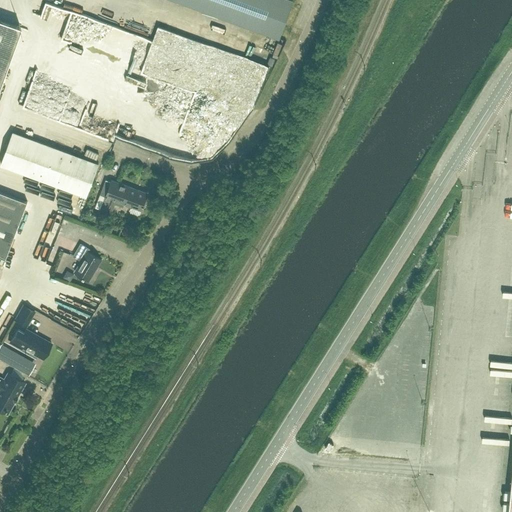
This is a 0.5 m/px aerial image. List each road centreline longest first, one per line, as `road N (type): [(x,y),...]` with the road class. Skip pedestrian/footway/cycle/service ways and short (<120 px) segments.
road 1 (unclassified): [(0,482),(159,229),(245,148),(270,112),(324,0)]
road 2 (tertiary): [(233,511),(511,71)]
road 3 (unknown): [(213,172),(173,145),(47,90)]
